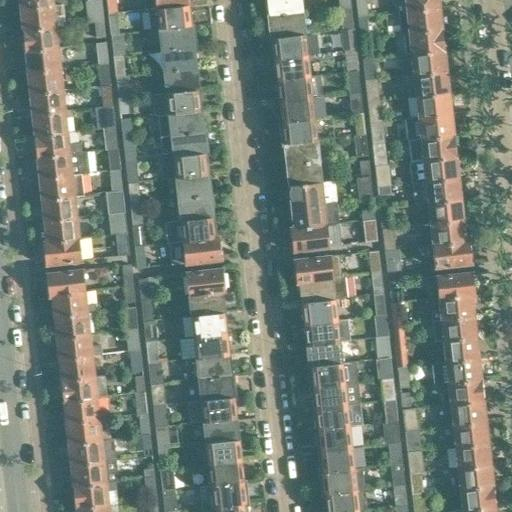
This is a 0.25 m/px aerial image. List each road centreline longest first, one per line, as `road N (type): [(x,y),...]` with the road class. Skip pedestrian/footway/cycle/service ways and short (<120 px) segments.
road 1 (residential): [(286,511),(227,0)]
road 2 (residential): [(511,203),(488,0)]
road 3 (tertiary): [(19,511),(0,331)]
